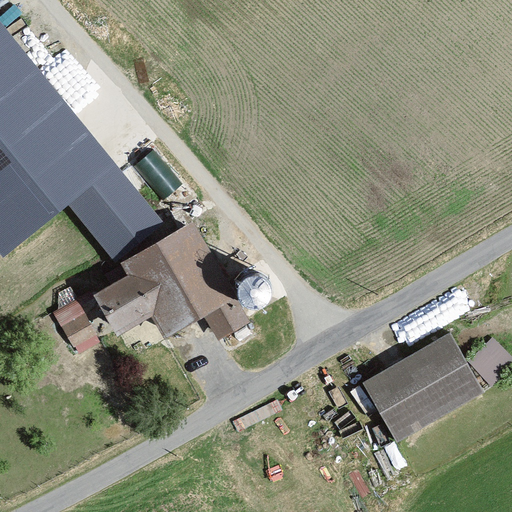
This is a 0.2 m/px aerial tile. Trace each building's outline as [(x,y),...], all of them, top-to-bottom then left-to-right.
[(116,263),(164,222),(0,21),(0,252),(4,257),(68,205),(116,263)] [(154,153),(138,171),(169,198),(185,181),(154,153)] [(365,244),(378,278),(463,245),(449,211),(365,244)] [(236,297),(194,222),(121,262),(129,276),(95,295),(118,336),(153,316),(164,336),(201,316),(215,341),(245,324),(232,299),(236,297)] [(68,326),(82,355),(105,344),(91,315),(68,326)] [(477,361),(460,331),(372,380),(406,441),(511,381),(511,355),(506,345),(477,361)]
